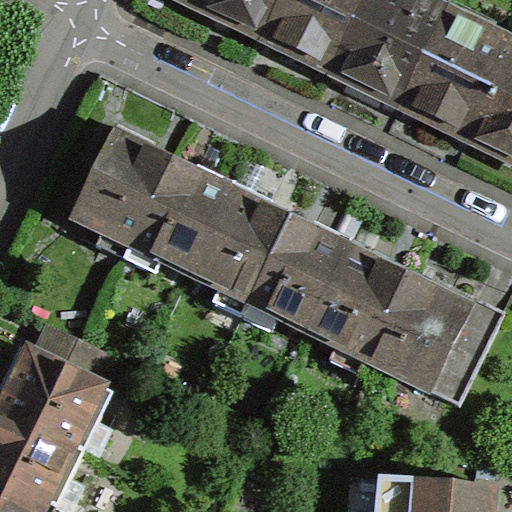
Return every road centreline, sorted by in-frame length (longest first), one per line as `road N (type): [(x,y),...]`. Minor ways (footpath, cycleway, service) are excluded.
road 1 (residential): [(77,30),(511,240)]
road 2 (residential): [(77,30),(0,191)]
